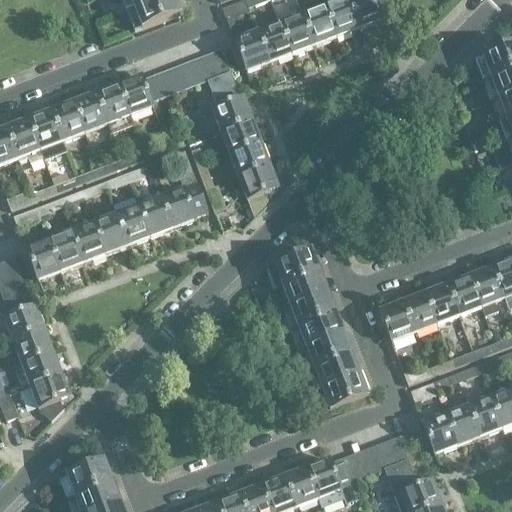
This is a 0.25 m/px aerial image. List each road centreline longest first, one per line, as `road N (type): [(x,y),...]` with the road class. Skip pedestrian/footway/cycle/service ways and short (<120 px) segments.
road 1 (residential): [(143,503),(390,408),(351,293)]
road 2 (residential): [(93,407),(300,199)]
road 3 (residential): [(300,199),(498,0)]
road 4 (residential): [(0,97),(195,28),(205,21),(197,0)]
road 5 (residential): [(511,228),(351,293)]
road 6 (residential): [(0,502),(93,407)]
